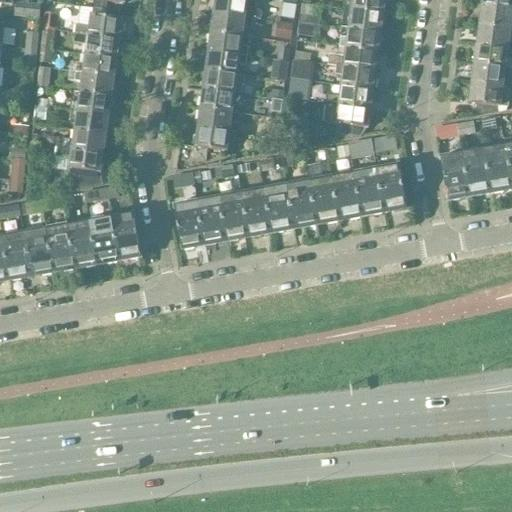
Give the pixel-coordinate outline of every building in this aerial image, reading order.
[(125,3),(125,0),(93,0),(92,9),(105,11),(107,3),(123,5),(123,4),(125,3)] [(246,0),(214,0),(213,7),(215,9),(214,15),(252,20),(260,21),(261,13),(260,12),(245,10),(246,0)] [(284,0),(283,17),(296,18),(296,0),(284,0)] [(385,4),(383,2),(383,0),(343,0),(342,10),(344,10),(382,15),(382,14),(384,13),(385,4)] [(511,12),(511,0),(481,0),(481,1),(483,2),(482,9),(511,12)] [(39,21),(40,7),(15,4),(14,18),(39,21)] [(511,12),(482,9),(481,15),(479,16),(478,25),(480,27),(480,28),(509,32),(511,22),(511,21),(511,12)] [(382,27),(383,18),(381,16),(382,15),(344,10),(341,29),(379,34),(380,28),(382,27)] [(44,14),(42,31),(55,32),(57,32),(58,15),(44,14)] [(252,20),(214,15),(213,21),(211,22),(210,32),(212,33),(211,34),(241,38),(242,28),(250,29),(252,20)] [(320,19),(300,16),(299,24),(319,26),(320,19)] [(121,21),(91,17),(90,28),(76,26),(75,35),(118,40),(119,35),(121,34),(122,24),(121,23),(121,21)] [(280,22),(276,35),(291,39),(295,26),(280,22)] [(318,34),(319,26),(299,24),(298,31),(297,36),(312,39),(313,33),(318,34)] [(509,32),(480,28),(477,30),(476,39),(478,40),(477,46),(511,51),(511,42),(508,42),(509,32)] [(379,34),(341,29),(340,38),(348,39),(347,49),(376,53),(377,52),(379,52),(380,42),(378,41),(379,34)] [(53,52),(55,32),(42,31),(40,50),(53,52)] [(36,50),(37,42),(37,35),(27,34),(26,49),(36,50)] [(241,38),(211,34),(211,35),(209,36),(208,45),(210,47),(209,53),(247,58),(248,49),(240,48),(241,38)] [(118,40),(75,35),(74,44),(87,46),(86,56),(115,60),(116,59),(118,58),(119,49),(117,47),(118,40)] [(511,51),(477,46),(476,53),(474,54),(473,63),(475,65),(504,69),(505,60),(511,60),(511,51)] [(35,61),(36,50),(26,49),(24,71),(33,72),(35,61)] [(376,53),(347,49),(345,59),(329,57),(328,66),(336,67),(374,72),(375,66),(377,65),(378,56),(376,55),(376,53)] [(52,65),(53,52),(40,50),(39,63),(52,65)] [(287,63),(289,51),(279,50),(278,62),(287,63)] [(247,58),(209,53),(208,60),(206,60),(204,70),(206,71),(206,72),(236,76),(237,66),(245,67),(247,58)] [(309,64),(310,56),(295,54),(294,62),(306,63),(309,64)] [(116,72),(117,62),(115,61),(115,60),(86,56),(85,66),(70,64),(69,73),(113,79),(114,73),(116,72)] [(287,63),(278,62),(274,61),(273,68),(287,70),(287,63)] [(304,79),(306,63),(294,62),(292,72),(292,78),(304,79)] [(504,69),(475,65),(474,67),(472,68),(471,77),(473,79),(472,85),(510,90),(511,81),(503,80),(504,69)] [(374,72),(336,67),(335,76),(343,78),(342,87),(372,91),(374,90),(375,80),(373,79),(374,72)] [(47,89),(49,71),(39,70),(37,88),(47,89)] [(236,76),(206,72),(206,73),(204,74),(203,83),(204,85),(203,91),(241,96),(242,87),(234,86),(236,76)] [(114,87),(112,85),(113,79),(69,73),(68,82),(82,84),(81,94),(110,98),(110,97),(112,96),(114,87)] [(21,83),(20,94),(31,95),(32,84),(21,83)] [(510,90),(472,85),(471,91),(469,92),(468,102),(470,103),(469,105),(476,106),(475,118),(499,114),(497,108),(507,109),(510,90)] [(372,103),(373,94),(371,93),(372,91),(342,87),(340,98),(327,96),(325,105),(369,111),(370,104),(372,103)] [(303,92),(290,90),(288,100),(302,102),(303,92)] [(241,96),(203,91),(203,98),(200,98),(199,108),(201,109),(201,111),(230,115),(232,104),(240,105),(241,96)] [(267,91),(266,100),(272,101),(282,102),(283,94),(267,91)] [(28,118),(31,95),(20,94),(17,117),(28,118)] [(110,98),(81,94),(79,104),(71,103),(70,112),(107,117),(108,111),(111,110),(112,100),(110,99),(110,98)] [(280,114),(282,102),(272,101),(270,113),(280,114)] [(370,119),(368,117),(369,111),(325,105),(322,124),(337,127),(366,130),(367,129),(369,128),(370,119)] [(230,115),(201,111),(199,112),(197,121),(199,123),(198,129),(236,134),(237,125),(229,124),(230,115)] [(107,117),(70,112),(69,121),(77,122),(75,132),(105,136),(105,135),(107,134),(108,125),(107,123),(107,117)] [(494,119),(479,122),(481,134),(496,131),(494,119)] [(474,134),(473,123),(456,126),(458,137),(474,134)] [(277,139),(278,126),(270,125),(268,138),(277,139)] [(458,137),(456,126),(434,130),(436,142),(451,139),(458,137)] [(360,139),(366,130),(337,127),(335,144),(360,139)] [(236,134),(198,129),(197,136),(195,137),(194,146),(196,147),(196,149),(225,153),(227,142),(235,143),(236,134)] [(105,136),(75,132),(74,142),(60,140),(58,149),(102,155),(103,149),(105,148),(107,138),(105,137),(105,136)] [(42,137),(32,136),(31,146),(41,147),(42,137)] [(394,137),(372,142),(373,156),(396,151),(394,137)] [(275,154),(277,139),(268,138),(266,138),(264,152),(275,154)] [(373,156),(372,142),(371,141),(348,145),(351,162),(374,158),(373,156)] [(103,163),(101,161),(102,155),(58,149),(57,158),(71,160),(70,170),(75,171),(99,175),(100,173),(102,172),(103,163)] [(497,152),(494,151),(488,153),(486,154),(485,154),(491,193),(492,193),(494,195),(502,193),(503,191),(511,189),(511,174),(508,150),(497,152)] [(326,151),(317,152),(319,162),(328,160),(326,151)] [(475,156),(473,155),(466,156),(464,158),(462,158),(469,197),(471,197),(472,199),(481,197),(482,195),(491,193),(485,154),(475,156)] [(303,155),(289,157),(291,167),(305,165),(303,155)] [(12,158),(13,193),(26,192),(25,158),(12,158)] [(462,158),(453,160),(451,159),(444,160),(442,162),(440,162),(447,201),(449,201),(451,203),(459,201),(460,199),(469,197),(462,158)] [(272,160),(258,163),(260,173),(274,170),(272,160)] [(250,165),(236,167),(238,177),(252,174),(250,165)] [(234,178),(232,168),(199,174),(200,179),(214,176),(215,182),(234,178)] [(394,169),(388,171),(386,172),(377,174),(384,213),(393,211),(395,213),(404,211),(405,209),(406,209),(399,170),(397,170),(394,169)] [(102,186),(99,175),(75,171),(74,177),(69,192),(102,186)] [(372,173),(365,175),(363,176),(356,178),(363,217),(371,215),(373,217),(381,215),(382,213),(384,213),(377,174),(374,174),(372,173)] [(199,174),(191,175),(193,185),(200,184),(200,179),(199,174)] [(191,175),(178,178),(180,187),(193,185),(191,175)] [(350,178),(343,179),(342,180),(332,182),(339,221),(349,219),(350,221),(359,219),(360,217),(363,217),(356,178),(352,178),(350,178)] [(327,182),(321,183),(319,185),(309,186),(316,225),(326,223),(328,225),(337,224),(337,221),(339,221),(332,182),(330,183),(327,182)] [(304,186),(298,187),(296,189),(287,190),(294,229),(304,227),(306,229),(314,228),(315,225),(316,225),(309,186),(307,187),(304,186)] [(117,189),(106,191),(108,202),(119,200),(117,189)] [(277,192),(275,191),(268,193),(266,194),(264,194),(271,233),(272,233),(274,235),(283,233),(284,231),(294,229),(287,190),(277,192)] [(108,202),(106,191),(85,194),(87,206),(108,202)] [(264,194),(255,196),(252,196),(246,197),(244,198),(242,199),(249,238),(250,237),(252,239),(260,237),(261,235),(271,233),(264,194)] [(75,208),(73,197),(63,198),(65,210),(75,208)] [(63,198),(40,203),(42,214),(65,210),(63,198)] [(232,200),(230,200),(223,201),(221,202),(219,203),(226,242),(228,241),(229,243),(238,241),(239,239),(249,238),(242,199),(232,200)] [(40,203),(25,205),(27,216),(42,214),(40,203)] [(210,205),(207,204),(201,205),(199,207),(197,207),(204,246),(205,245),(207,247),(216,246),(216,243),(226,242),(219,203),(210,205)] [(19,206),(9,208),(0,209),(0,221),(11,219),(21,217),(19,206)] [(188,209),(185,208),(179,209),(177,211),(174,211),(181,250),(183,250),(185,251),(193,250),(194,247),(204,246),(197,207),(188,209)] [(129,218),(122,219),(120,221),(112,222),(119,261),(127,260),(129,261),(138,260),(139,258),(141,257),(134,218),(131,219),(129,218)] [(107,222),(100,223),(99,225),(91,226),(98,265),(106,264),(107,265),(116,264),(117,261),(119,261),(112,222),(109,223),(107,222)] [(85,226),(79,227),(77,229),(69,230),(76,269),(84,267),(86,269),(94,268),(95,265),(98,265),(91,226),(88,227),(85,226)] [(64,230),(57,231),(55,233),(46,234),(53,273),(62,271),(64,273),(72,272),(73,269),(76,269),(69,230),(66,231),(64,230)] [(42,234),(35,235),(34,237),(24,238),(31,277),(40,275),(42,277),(51,276),(52,274),(53,273),(46,234),(45,235),(42,234)] [(14,240),(12,239),(5,241),(3,242),(2,242),(9,281),(10,281),(12,283),(21,281),(22,279),(31,277),(24,238),(14,240)] [(2,242),(0,242),(0,282),(9,281),(2,242)] [(207,259),(230,256),(228,245),(206,249),(207,259)]
